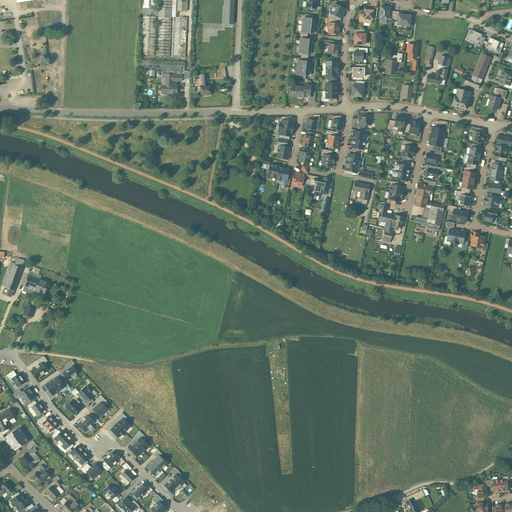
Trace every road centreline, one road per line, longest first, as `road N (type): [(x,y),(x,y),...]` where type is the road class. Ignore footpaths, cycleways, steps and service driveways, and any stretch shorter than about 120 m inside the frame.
road 1 (residential): [(0,107),(301,111)]
road 2 (residential): [(0,352),(18,361),(85,442),(116,446),(175,506)]
road 3 (residential): [(511,234),(476,222),(493,124)]
road 4 (residential): [(390,0),(465,17),(511,39)]
